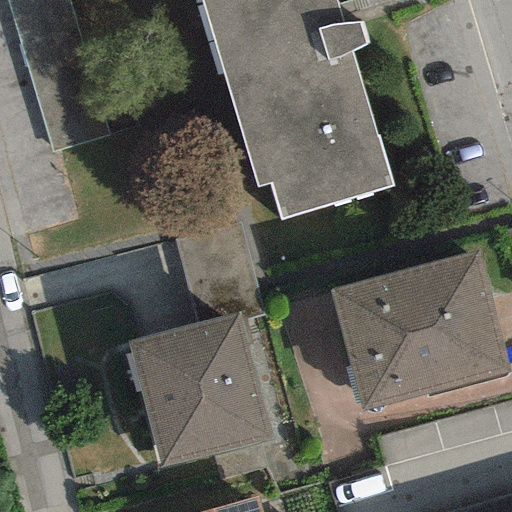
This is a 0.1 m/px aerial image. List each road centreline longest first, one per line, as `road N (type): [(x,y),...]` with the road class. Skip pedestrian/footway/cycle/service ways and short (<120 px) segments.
road 1 (residential): [(0,324),(46,511)]
road 2 (residential): [(511,133),(477,0)]
